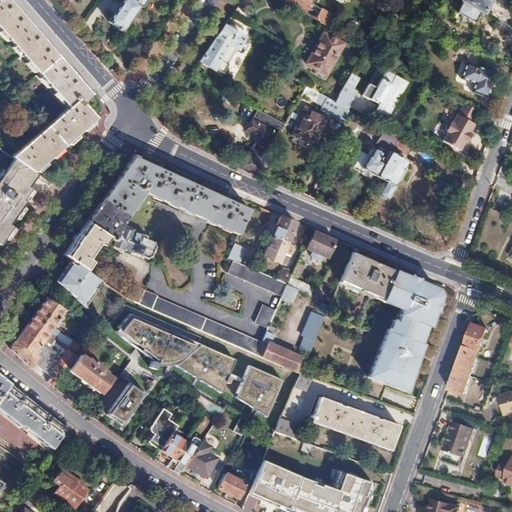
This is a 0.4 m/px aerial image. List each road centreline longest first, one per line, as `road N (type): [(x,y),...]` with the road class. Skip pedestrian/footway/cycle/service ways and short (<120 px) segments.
road 1 (secondary): [(131,117),(203,167),(453,272)]
road 2 (residential): [(230,511),(98,434),(0,357)]
road 3 (tertiary): [(474,280),(390,511)]
road 4 (residential): [(0,307),(131,117)]
road 5 (residential): [(511,110),(453,272)]
road 6 (secondary): [(36,0),(131,117)]
road 7 (tertiary): [(131,117),(214,0)]
